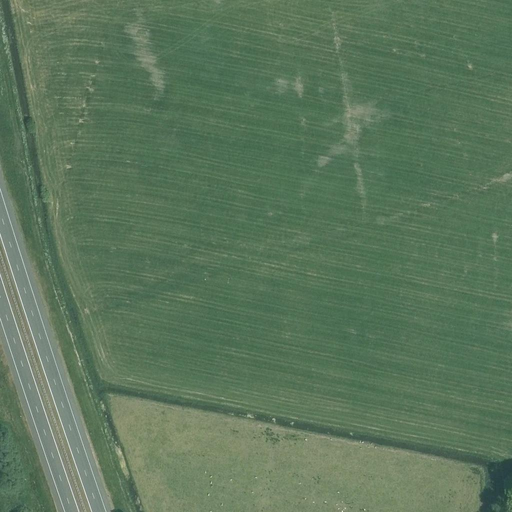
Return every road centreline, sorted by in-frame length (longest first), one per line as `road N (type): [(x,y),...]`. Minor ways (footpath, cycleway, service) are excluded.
road 1 (motorway): [(102,511),(0,205)]
road 2 (motorway): [(0,293),(72,511)]
